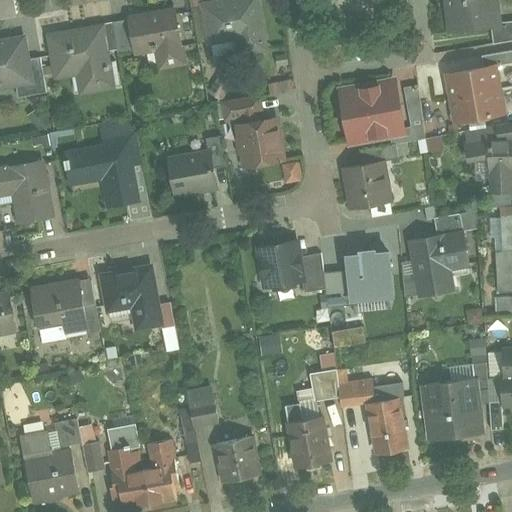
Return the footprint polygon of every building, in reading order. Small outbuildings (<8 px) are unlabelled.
[(257,0),(223,0),(206,3),(212,38),(240,33),(243,49),(265,45),(257,0)] [(449,0),(451,12),(456,11),(458,28),(493,24),(500,23),(500,20),(497,0),(449,0)] [(206,3),(193,6),(199,41),(212,38),(206,3)] [(175,9),(131,17),(137,49),(159,45),(162,64),(185,60),(175,9)] [(131,17),(115,20),(119,47),(120,52),(137,49),(131,17)] [(511,18),(500,20),(500,23),(493,24),(495,41),(511,38),(511,18)] [(115,20),(101,22),(103,29),(106,50),(107,49),(119,47),(115,20)] [(103,29),(72,34),(71,31),(52,35),(59,73),(86,69),(90,88),(113,84),(107,49),(106,50),(103,29)] [(25,36),(0,40),(0,85),(28,80),(33,80),(29,58),(25,36)] [(511,48),(483,54),(485,65),(496,63),(496,64),(511,60),(511,48)] [(42,55),(29,58),(33,80),(28,80),(30,94),(48,90),(42,55)] [(485,65),(449,72),(454,95),(500,87),(496,64),(496,63),(485,65)] [(392,82),(346,91),(354,137),(391,131),(401,129),(400,126),(392,82)] [(420,83),(405,85),(412,124),(400,126),(401,129),(391,131),(393,143),(397,142),(427,136),(420,83)] [(500,87),(454,95),(458,119),(505,111),(500,87)] [(260,95),(225,101),(228,116),(244,113),(259,111),(263,110),(260,95)] [(259,111),(244,113),(246,122),(240,123),(242,136),(242,137),(240,140),(242,150),(246,153),(255,151),(257,162),(284,157),(281,138),(277,138),(274,118),(261,120),(259,111)] [(106,147),(69,154),(69,158),(68,158),(69,164),(70,164),(73,178),(108,171),(114,203),(138,199),(130,157),(143,154),(136,116),(102,122),(106,147)] [(511,120),(500,123),(501,135),(509,134),(510,134),(511,133),(511,120)] [(509,134),(501,135),(500,123),(467,129),(472,157),(491,154),(494,188),(511,187),(511,133),(510,134),(509,134)] [(224,134),(208,136),(210,151),(212,150),(215,165),(228,163),(224,134)] [(393,143),(362,148),(365,162),(384,159),(400,157),(397,142),(393,143)] [(210,151),(171,158),(177,191),(218,184),(215,165),(212,150),(210,151)] [(365,162),(346,165),(354,206),(391,199),(384,159),(365,162)] [(280,161),(282,181),(299,179),(297,160),(280,161)] [(44,161),(0,168),(0,188),(17,186),(23,220),(55,214),(49,182),(48,182),(44,161)] [(511,187),(494,188),(489,188),(490,206),(511,201),(511,187)] [(461,211),(436,216),(440,237),(463,232),(463,233),(466,233),(461,211)] [(511,212),(502,213),(504,249),(511,248),(511,212)] [(440,237),(414,241),(423,292),(453,287),(448,258),(467,255),(463,233),(463,232),(440,237)] [(298,239),(261,245),(267,284),(277,282),(278,285),(295,282),(295,279),(304,278),(305,278),(301,255),(298,239)] [(389,246),(352,250),(356,292),(393,288),(389,246)] [(511,248),(504,249),(504,257),(497,258),(499,290),(511,289),(511,248)] [(323,251),(301,255),(305,278),(304,278),(306,290),(327,286),(323,251)] [(152,265),(105,274),(111,306),(136,302),(140,324),(162,320),(163,320),(159,301),(152,265)] [(82,279),(63,282),(64,284),(50,286),(49,284),(34,287),(41,327),(43,327),(42,321),(65,317),(67,328),(88,325),(84,304),(86,304),(82,279)] [(10,290),(0,292),(0,330),(17,327),(10,290)] [(338,293),(318,295),(319,306),(339,305),(338,293)] [(172,299),(159,301),(163,320),(162,320),(163,325),(176,323),(172,299)] [(86,304),(84,304),(88,325),(89,331),(103,329),(98,302),(86,304)] [(361,326),(329,329),(331,345),(363,342),(361,326)] [(257,334),(258,353),(278,352),(277,333),(257,334)] [(488,359),(474,361),(475,375),(476,375),(478,389),(490,387),(488,359)] [(338,368),(313,372),(317,400),(342,396),(340,382),(338,368)] [(475,375),(429,381),(431,399),(429,400),(431,415),(430,415),(433,437),(481,431),(478,414),(480,414),(478,401),(479,401),(478,389),(476,375),(475,375)] [(374,378),(340,382),(342,396),(343,403),(370,399),(370,400),(377,399),(374,384),(375,384),(374,378)] [(375,384),(374,384),(377,399),(401,396),(406,395),(404,380),(375,384)] [(377,399),(370,400),(378,449),(409,444),(401,396),(377,399)] [(217,398),(192,403),(196,424),(221,419),(217,398)] [(501,399),(491,400),(493,428),(505,427),(503,406),(502,406),(501,399)] [(303,401),(288,404),(291,419),(306,417),(303,401)] [(306,417),(291,419),(299,464),(332,459),(325,414),(306,417)] [(79,416),(56,421),(60,439),(69,437),(71,444),(84,441),(84,443),(85,443),(81,425),(79,416)] [(93,422),(81,425),(85,443),(97,441),(93,422)] [(138,425),(111,431),(115,448),(110,449),(117,485),(113,486),(117,508),(126,506),(126,507),(153,502),(146,468),(137,469),(133,445),(142,443),(138,425)] [(50,430),(24,435),(28,457),(54,452),(50,430)] [(254,434),(218,441),(220,455),(222,455),(227,478),(261,471),(254,434)] [(174,438),(151,442),(156,466),(146,468),(153,502),(179,497),(176,481),(181,481),(174,438)] [(85,443),(84,443),(90,471),(107,467),(101,440),(97,441),(85,443)] [(54,452),(28,457),(36,499),(51,496),(50,491),(80,485),(72,448),(54,452)]
